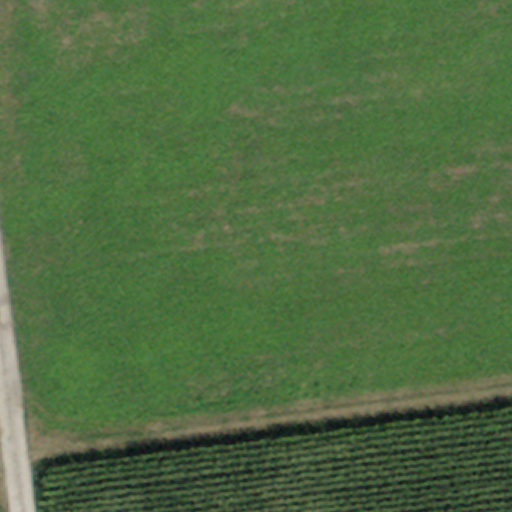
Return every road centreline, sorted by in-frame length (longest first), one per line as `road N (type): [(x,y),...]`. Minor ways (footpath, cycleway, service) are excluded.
road 1 (track): [(511,386),(0,453)]
road 2 (track): [(0,354),(21,511)]
